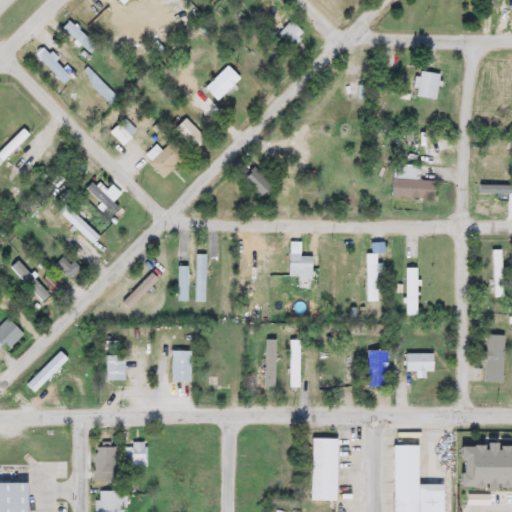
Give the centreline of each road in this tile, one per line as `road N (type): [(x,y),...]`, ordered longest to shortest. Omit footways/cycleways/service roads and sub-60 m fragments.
road 1 (residential): [(0,385),(381,0)]
road 2 (residential): [(511,409),(0,416)]
road 3 (residential): [(462,410),(463,146),(476,40)]
road 4 (residential): [(511,225),(168,216)]
road 5 (residential): [(168,216),(0,54)]
road 6 (residential): [(511,40),(345,36)]
